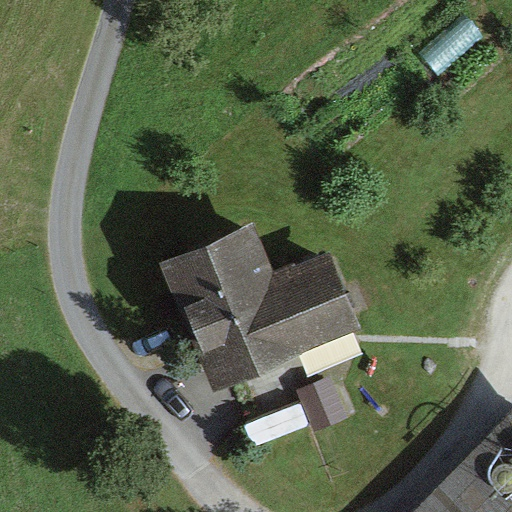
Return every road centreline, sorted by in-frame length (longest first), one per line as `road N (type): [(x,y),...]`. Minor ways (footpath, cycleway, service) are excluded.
road 1 (track): [(234,511),(92,339),(66,264),(70,175),(120,0)]
road 2 (track): [(503,376),(374,511)]
